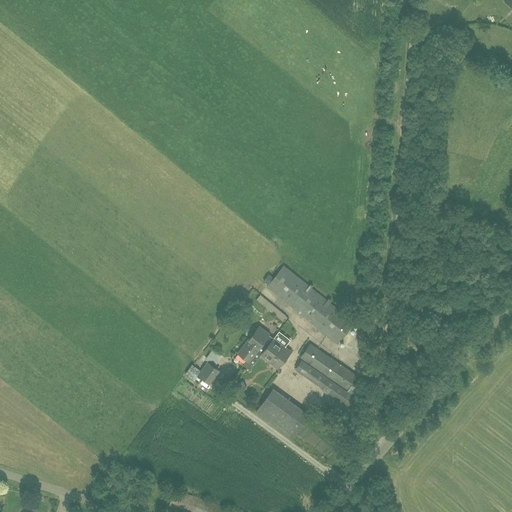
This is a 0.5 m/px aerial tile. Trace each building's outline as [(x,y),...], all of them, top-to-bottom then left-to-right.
[(456,49),(467,51),(468,43),(457,42),(456,49)] [(337,344),(354,323),(284,266),(267,287),(337,344)] [(260,355),(273,339),(273,338),(268,335),(269,334),(260,326),(254,333),(249,333),(250,338),(249,339),(248,338),(237,353),(247,361),(243,365),(249,370),(260,356),(260,355)] [(273,338),(273,339),(260,355),(277,369),(291,351),(284,346),(289,339),(279,331),(273,338)] [(300,357),(347,389),(356,375),(310,343),(300,357)] [(295,369),(323,388),(321,391),(353,412),(367,392),(353,382),(347,391),(301,360),(295,369)] [(198,375),(208,382),(218,370),(208,362),(198,375)] [(292,438),(309,415),(273,388),(256,411),(292,438)] [(188,511),(236,511),(174,490),(169,505),(188,511)]
